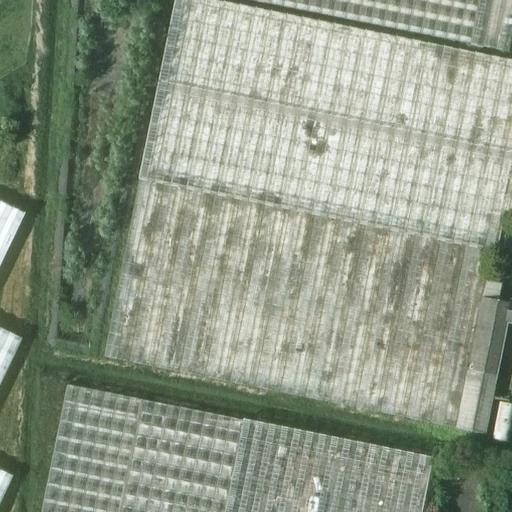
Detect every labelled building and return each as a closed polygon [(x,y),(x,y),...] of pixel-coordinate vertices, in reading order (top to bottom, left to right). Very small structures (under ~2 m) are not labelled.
[(487,435),(509,323),(511,323),(511,304),(499,302),(502,285),(486,282),(492,251),(498,252),(505,217),(511,218),(511,61),(207,0),(177,0),(105,358),(456,429),(487,435)] [(511,0),(245,0),(270,5),(471,45),(471,46),(509,54),(511,38),(511,0)] [(0,506),(14,477),(0,470),(0,387),(23,339),(0,328),(0,267),(26,214),(0,201),(0,506)] [(424,511),(435,458),(244,420),(69,386),(42,511),(424,511)] [(511,402),(499,402),(498,439),(511,439),(511,419),(511,402)] [(433,500),(433,503),(433,506),(433,509),(433,511),(502,511),(503,509),(503,506),(503,503),(503,500),(503,497),(502,494),(501,491),(499,488),(498,485),(496,483),(494,480),(492,478),(490,476),(487,474),(484,473),(481,471),(479,470),(476,470),(472,469),(469,469),(466,469),(463,469),(460,470),(457,470),(454,472),(451,473),(449,474),(446,476),(444,478),(442,481),(440,483),(438,486),(436,488),(435,491),(434,494),(433,497),(433,500)]
